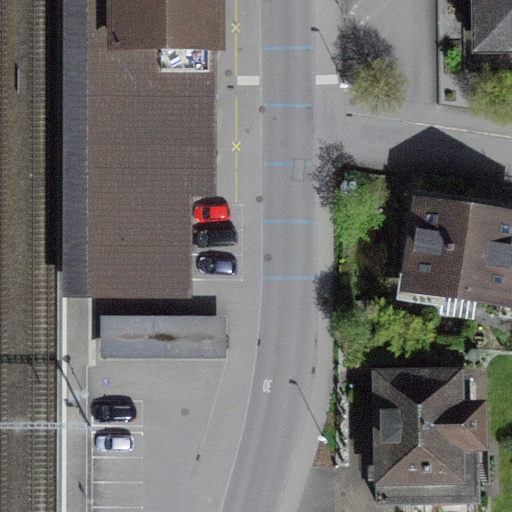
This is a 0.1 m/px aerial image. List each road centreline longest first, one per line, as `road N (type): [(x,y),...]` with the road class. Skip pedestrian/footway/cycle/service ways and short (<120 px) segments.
road 1 (residential): [(246,511),(278,390),(289,143)]
road 2 (residential): [(289,143),(511,170)]
road 3 (residential): [(289,143),(287,0)]
